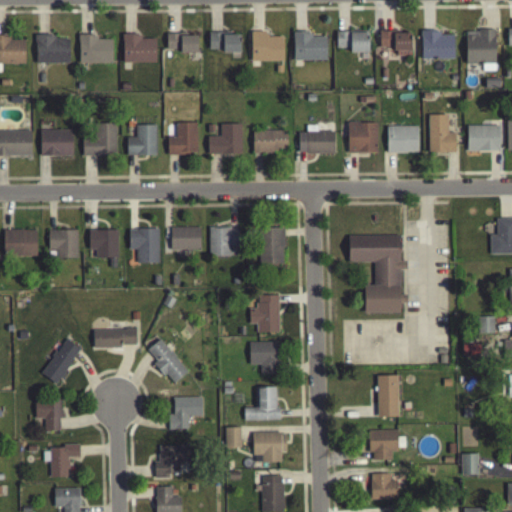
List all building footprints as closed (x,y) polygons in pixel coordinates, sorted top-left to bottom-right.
[(250,65),(282,64),(282,40),(265,40),(265,34),(250,34),(250,65)] [(420,63),(453,62),(453,38),(438,39),(438,34),(420,34),(420,63)] [(464,67),(493,68),(493,34),(465,34),(464,67)] [(335,35),(335,51),(348,52),(348,56),(367,56),(367,35),(335,35)] [(410,36),(378,35),(378,52),(395,52),(395,59),(409,60),(410,36)] [(207,55),(239,55),(239,37),(208,36),(207,55)] [(292,63),(325,64),(325,38),(292,37),(292,63)] [(0,67),(24,67),(23,43),(9,44),(9,38),(0,38),(0,67)] [(111,67),(111,43),(96,42),(96,39),(77,38),(77,66),(111,67)] [(121,66),(154,66),(154,42),(139,42),(139,38),(121,38),(121,66)] [(196,55),(196,38),(165,38),(165,55),(196,55)] [(68,66),(68,40),(34,40),(34,67),(68,66)] [(426,155),(454,156),(454,136),(446,136),(446,119),(427,118),(426,155)] [(195,126),(174,126),(174,141),(165,141),(166,158),(195,158),(195,126)] [(346,156),(376,156),(375,126),(346,126),(346,156)] [(81,159),(115,159),(114,127),(94,127),(94,141),(81,141),(81,159)] [(239,127),(218,128),(219,140),(206,140),(206,158),(240,157),(239,127)] [(154,129),(134,128),(134,140),(125,140),(125,159),(154,159),(154,129)] [(465,129),(466,154),(499,154),(498,128),(465,129)] [(333,156),(332,134),(315,135),(315,129),(305,129),(305,135),(296,136),(297,157),(333,156)] [(386,156),(417,156),(416,129),(385,130),(386,156)] [(0,159),(29,160),(30,134),(0,133),(0,159)] [(72,159),(71,133),(38,134),(38,160),(72,159)] [(251,155),(285,156),(285,134),(251,134),(251,155)] [(511,221),(494,222),(495,238),(488,238),(488,258),(511,257),(511,221)] [(199,253),(198,230),(168,230),(169,253),(199,253)] [(208,260),(236,259),(235,231),(207,232),(208,260)] [(282,268),(283,232),(258,231),(257,268),(282,268)] [(157,267),(156,232),(127,233),(127,253),(134,253),(135,267),(157,267)] [(35,259),(35,233),(1,233),(2,260),(35,259)] [(76,233),(47,234),(47,254),(53,254),(53,262),(76,261),(76,233)] [(87,233),(87,253),(94,253),(94,261),(116,261),(116,233),(87,233)] [(363,316),(399,316),(399,306),(405,306),(405,298),(398,298),(398,273),(405,273),(405,264),(399,264),(399,239),(347,239),(347,266),(372,266),(372,289),(363,289),(363,316)] [(277,298),(255,299),(256,311),(247,312),(248,328),(255,328),(255,336),(277,336),(277,298)] [(493,336),(492,320),(476,320),(477,337),(493,336)] [(511,331),(510,331),(511,344),(501,344),(502,368),(511,367),(511,331)] [(91,333),(91,351),(134,350),(134,333),(91,333)] [(39,377),(54,388),(79,353),(64,342),(39,377)] [(171,388),(186,375),(158,342),(145,353),(155,365),(153,367),(171,388)] [(247,368),(258,368),(258,377),(276,377),(276,346),(248,345),(247,368)] [(477,346),(461,347),(461,360),(477,359),(477,346)] [(395,379),(374,379),(375,421),(396,420),(395,379)] [(278,424),(278,411),(274,412),(274,391),(254,391),(254,411),(242,411),(242,424),(278,424)] [(200,401),(172,400),(171,418),(166,418),(166,432),(186,433),(186,419),(200,419),(200,401)] [(58,434),(59,404),(33,403),(33,422),(43,422),(42,434),(58,434)] [(223,431),(224,451),(239,451),(238,431),(223,431)] [(396,434),(368,434),(368,464),(390,464),(390,453),(403,453),(403,440),(396,441),(396,434)] [(250,436),(251,458),(260,458),(260,466),(279,466),(279,456),(284,456),(284,436),(250,436)] [(188,466),(187,449),(157,449),(157,465),(153,465),(153,482),(168,482),(168,476),(178,475),(178,466),(188,466)] [(49,481),(66,481),(66,460),(78,460),(77,450),(41,451),(42,465),(48,465),(49,481)] [(459,458),(460,479),(477,478),(476,457),(459,458)] [(388,477),(369,477),(369,503),(402,503),(402,481),(388,481),(388,477)] [(259,511),(281,511),(281,479),(259,480),(259,511)] [(179,511),(179,500),(170,500),(170,490),(154,491),(153,511),(179,511)] [(77,511),(77,492),(52,492),(52,511),(62,511),(61,511),(77,511)]
